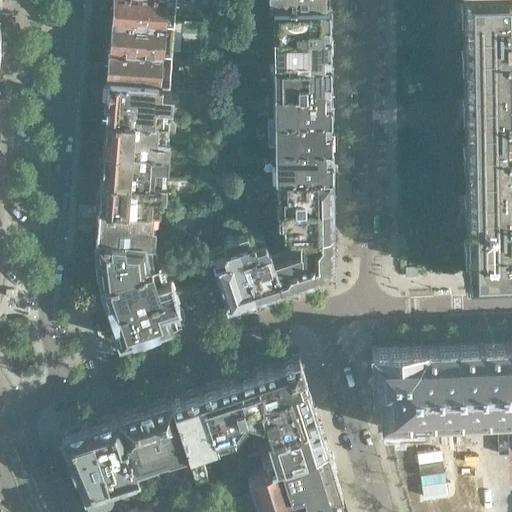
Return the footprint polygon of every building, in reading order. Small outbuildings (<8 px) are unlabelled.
[(183,3),(182,0),(112,0),(111,13),(172,17),(173,3),(183,3)] [(511,0),(458,0),(459,13),(462,13),(462,22),(462,45),(460,45),(460,61),(462,61),(463,93),(460,93),(461,109),(463,109),(463,118),(464,141),(461,141),(461,157),(464,157),(465,189),(462,189),(462,205),(465,205),(465,215),(465,237),(462,237),(463,253),(466,253),(466,267),(464,267),(462,270),(462,276),(469,277),(471,274),(471,272),(487,271),(487,274),(499,274),(499,270),(511,269),(511,0)] [(328,31),(327,17),(327,2),(273,3),(273,32),(328,31)] [(169,46),(172,17),(111,13),(109,42),(169,46)] [(328,59),(328,31),(273,32),(273,60),(328,59)] [(167,77),(169,46),(109,42),(107,73),(159,76),(167,77)] [(328,88),(328,59),(273,60),(273,88),(328,88)] [(170,99),(170,86),(158,85),(159,76),(107,73),(104,110),(170,115),(170,113),(163,112),(164,98),(170,99)] [(329,115),(328,88),(273,88),(273,115),(329,115)] [(167,132),(168,117),(169,118),(170,115),(104,110),(101,140),(168,145),(169,132),(167,132)] [(329,143),(329,115),(273,115),(274,144),(329,143)] [(167,159),(168,145),(101,140),(99,169),(164,175),(165,159),(167,159)] [(330,172),(329,143),(274,144),(274,172),(277,172),(277,173),(330,172)] [(164,191),(165,175),(164,175),(99,169),(97,201),(157,205),(163,206),(163,203),(162,203),(163,191),(164,191)] [(330,201),(330,172),(277,173),(277,201),(330,201)] [(155,262),(153,240),(152,240),(153,223),(155,223),(157,205),(97,201),(95,236),(94,236),(94,240),(95,240),(96,251),(96,258),(97,258),(99,275),(98,275),(99,280),(99,279),(99,280),(155,262)] [(331,230),(330,201),(277,201),(277,228),(287,228),(287,231),(288,231),(299,231),(331,230)] [(282,284),(272,254),(274,254),(270,242),(266,243),(266,240),(264,238),(263,237),(261,235),(259,235),(258,234),(256,234),(254,235),(248,237),(245,229),(233,233),(252,294),(282,284)] [(331,263),(331,230),(299,231),(288,231),(289,249),(274,254),(272,254),(282,284),(326,269),(326,270),(331,263)] [(252,294),(233,233),(221,237),(223,245),(209,249),(227,302),(252,294)] [(172,288),(168,275),(163,276),(158,261),(155,262),(99,280),(100,281),(99,281),(101,285),(106,298),(105,298),(106,301),(107,301),(109,309),(172,288)] [(200,278),(198,270),(181,275),(184,284),(200,278)] [(219,303),(212,281),(202,284),(209,307),(219,303)] [(177,304),(175,302),(177,302),(172,288),(109,309),(112,317),(111,317),(112,320),(113,320),(117,333),(117,334),(118,338),(119,338),(123,337),(123,336),(130,334),(131,335),(134,333),(154,326),(154,327),(157,326),(157,325),(164,323),(165,323),(169,322),(182,317),(181,316),(181,313),(181,311),(181,310),(180,309),(179,306),(178,305),(177,304)] [(380,417),(381,417),(425,415),(511,410),(511,340),(425,344),(425,343),(370,346),(372,391),(379,390),(380,417)] [(262,392),(306,378),(297,352),(292,354),(282,357),(276,359),(254,367),(244,370),(236,373),(247,410),(255,412),(257,402),(264,400),(262,392)] [(247,410),(236,373),(200,385),(217,437),(233,432),(232,426),(239,423),(239,421),(247,410)] [(317,414),(306,378),(262,392),(264,400),(257,402),(255,412),(262,414),(267,429),(317,414)] [(217,437),(200,385),(191,388),(191,387),(170,394),(170,395),(186,443),(192,463),(205,459),(201,443),(217,437)] [(186,443),(170,395),(117,413),(135,464),(153,458),(152,454),(186,443)] [(135,464),(117,413),(117,412),(107,415),(98,418),(88,422),(109,483),(138,472),(135,464)] [(326,442),(317,414),(267,429),(271,444),(260,447),(261,451),(249,455),(252,465),(326,442)] [(109,483),(88,422),(78,425),(78,424),(69,427),(69,428),(60,431),(68,451),(67,451),(76,470),(84,490),(85,490),(88,499),(89,499),(93,511),(125,511),(149,504),(143,486),(113,496),(109,483)] [(295,502),(287,475),(296,472),(299,483),(301,482),(306,499),(334,490),(340,488),(326,442),(252,465),(237,469),(234,471),(236,477),(240,477),(244,489),(253,486),(262,511),(263,511),(275,508),(295,502)] [(341,511),(334,490),(306,499),(295,502),(275,508),(276,511),(341,511)]
